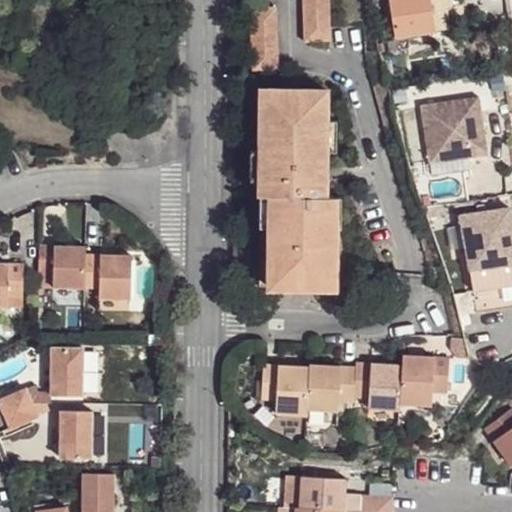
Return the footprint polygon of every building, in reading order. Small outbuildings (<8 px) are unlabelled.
[(336,0),(307,0),(309,45),(338,44),(336,0)] [(405,0),(398,1),(405,45),(474,32),(472,15),(454,18),(451,0),(405,0)] [(277,6),(266,7),(247,8),(249,68),(280,67),(280,61),(277,6)] [(330,95),(264,92),(262,151),(261,184),(257,289),(341,293),(344,200),(326,199),(327,157),(329,125),(330,95)] [(489,104),(431,113),(440,171),(498,162),(489,104)] [(338,157),(339,126),(329,125),(327,157),(338,157)] [(261,184),(262,151),(251,151),(250,183),(261,184)] [(511,218),(469,225),(477,281),(511,275),(511,218)] [(89,238),(41,238),(40,272),(56,272),(56,279),(88,278),(89,253),(89,244),(89,238)] [(88,278),(88,288),(99,288),(99,299),(131,299),(132,254),(89,253),(88,278)] [(251,281),(250,255),(233,255),(232,280),(251,281)] [(22,258),(0,257),(0,301),(7,302),(8,285),(23,286),(22,258)] [(511,275),(477,281),(480,297),(511,292),(511,275)] [(83,349),(53,348),(52,394),(82,394),(83,349)] [(417,369),(417,359),(401,358),(401,368),(417,369)] [(417,359),(417,369),(401,368),(398,405),(433,407),(434,393),(448,394),(449,361),(417,359)] [(291,366),(263,365),(260,400),(273,401),(272,413),(304,415),(305,410),(306,377),(290,376),(291,366)] [(353,371),(351,400),(367,402),(366,409),(397,411),(398,405),(401,368),(353,365),(353,371)] [(306,368),(291,366),(290,376),(306,377),(306,368)] [(353,371),(306,368),(306,377),(305,410),(339,411),(339,403),(352,404),(351,400),(353,371)] [(6,413),(32,403),(27,389),(0,399),(0,402),(5,413),(6,413)] [(6,413),(5,413),(10,427),(38,417),(32,403),(6,413)] [(511,453),(511,406),(484,428),(502,451),(507,447),(511,453)] [(94,410),(60,410),(59,458),(93,459),(94,410)] [(511,453),(507,447),(502,451),(511,467),(511,466),(511,453)] [(87,511),(118,511),(120,473),(88,473),(87,511)] [(301,508),(302,478),(289,477),(288,509),(296,509),(301,508)] [(302,478),(301,508),(296,509),(296,511),(336,511),(343,511),(344,498),(345,480),(302,478)] [(344,498),(343,511),(336,511),(362,511),(363,499),(344,498)] [(362,511),(390,511),(391,500),(363,499),(362,511)]
